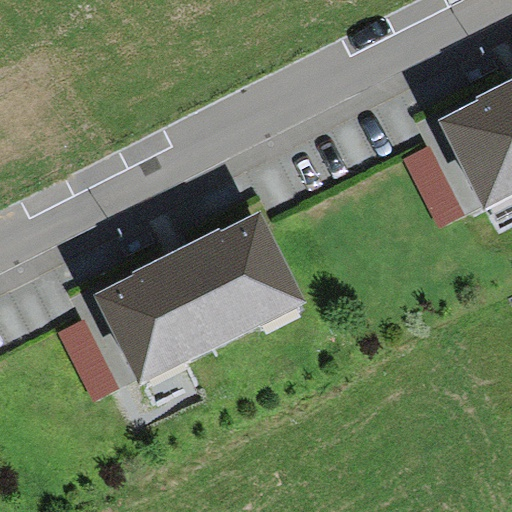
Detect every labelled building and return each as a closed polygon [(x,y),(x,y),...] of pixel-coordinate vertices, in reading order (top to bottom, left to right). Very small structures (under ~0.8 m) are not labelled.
[(511,98),(433,138),(482,237),(511,222),(511,98)] [(416,130),(378,149),(424,242),(462,223),(416,130)] [(85,319),(132,412),(299,328),(252,236),(85,319)] [(440,313),(425,283),(368,312),(384,342),(440,313)] [(72,305),(34,323),(80,416),(118,398),(72,305)]
